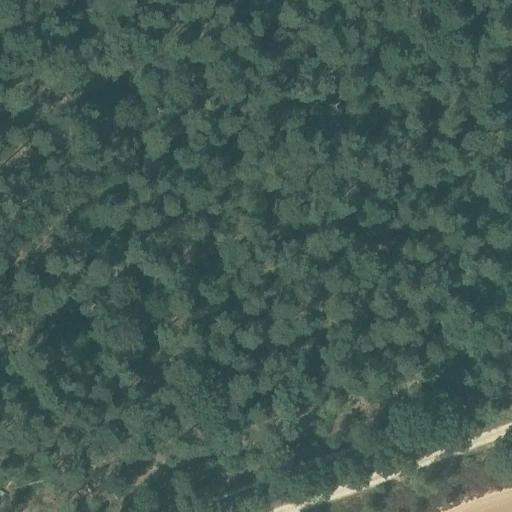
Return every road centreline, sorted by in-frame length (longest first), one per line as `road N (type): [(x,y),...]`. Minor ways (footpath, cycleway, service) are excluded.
road 1 (track): [(283,511),(511,428)]
road 2 (unknown): [(140,0),(0,100)]
